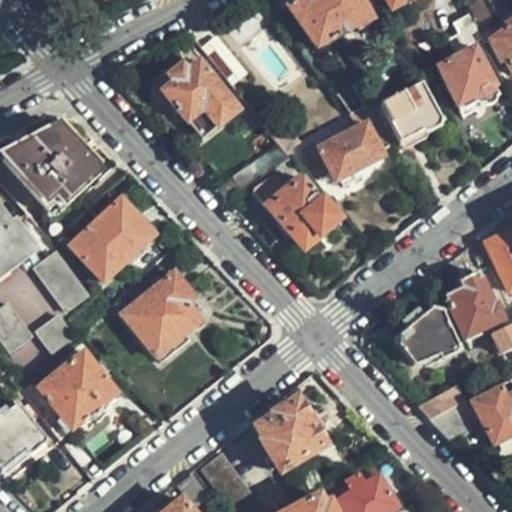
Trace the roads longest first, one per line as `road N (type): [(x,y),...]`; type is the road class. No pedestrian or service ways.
road 1 (residential): [(56,68),(314,334)]
road 2 (residential): [(314,334),(76,511)]
road 3 (residential): [(511,178),(314,334)]
road 4 (residential): [(314,334),(474,511)]
road 5 (residential): [(56,68),(192,0)]
